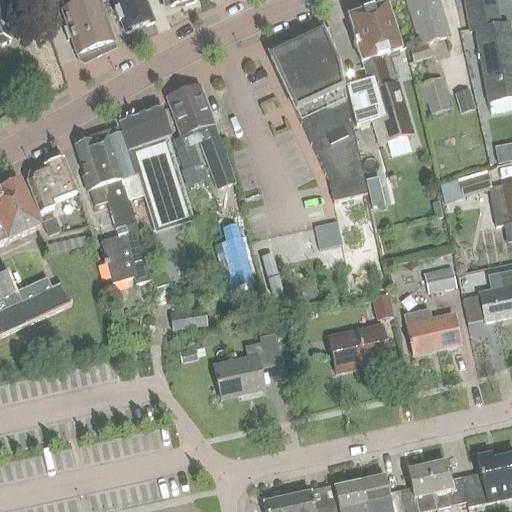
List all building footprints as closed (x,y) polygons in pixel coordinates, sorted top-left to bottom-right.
[(3,11),(29,0),(0,0),(0,47),(0,48),(1,49),(10,46),(2,27),(8,25),(3,11)] [(58,0),(63,13),(60,13),(65,30),(62,31),(66,43),(69,42),(76,60),(114,48),(97,0),(58,0)] [(125,37),(153,26),(142,0),(113,0),(111,1),(115,12),(114,13),(118,23),(120,23),(125,37)] [(161,0),(165,11),(184,5),(185,8),(195,4),(193,0),(161,0)] [(426,45),(446,39),(434,0),(404,0),(418,49),(409,51),(413,64),(430,59),(426,45)] [(486,105),(511,100),(511,48),(508,25),(500,26),(495,0),(484,0),(462,4),(468,35),(474,34),(486,105)] [(412,136),(389,63),(400,60),(397,52),(399,51),(385,6),(347,18),(355,43),(353,44),(355,49),(356,49),(361,67),(362,66),(368,84),(379,123),(371,126),(378,146),(412,136)] [(321,32),(268,57),(328,185),(332,205),(366,197),(351,131),(330,32),(321,33),(321,32)] [(450,111),(441,80),(417,87),(422,107),(426,106),(430,117),(450,111)] [(379,123),(368,84),(346,90),(355,130),(379,123)] [(166,100),(181,139),(196,133),(219,191),(236,185),(199,88),(166,100)] [(454,96),(459,116),(474,112),(469,92),(454,96)] [(108,139),(106,133),(72,145),(73,149),(83,179),(81,180),(86,195),(89,194),(94,208),(107,204),(115,229),(124,227),(135,223),(128,202),(143,197),(155,236),(193,224),(165,133),(168,131),(161,108),(115,124),(118,135),(108,139)] [(511,161),(511,143),(495,146),(498,164),(511,161)] [(175,151),(183,172),(200,166),(192,145),(175,151)] [(63,161),(56,156),(45,161),(42,171),(29,175),(27,185),(39,215),(53,210),(51,206),(76,196),(63,161)] [(457,201),(487,192),(483,178),(453,187),(457,201)] [(378,180),(365,183),(371,211),(384,208),(378,180)] [(0,338),(71,305),(61,285),(50,290),(46,281),(17,294),(7,273),(0,276),(0,247),(39,229),(18,185),(0,193),(0,338)] [(507,244),(511,242),(511,186),(501,189),(508,228),(504,229),(507,244)] [(124,227),(115,229),(118,238),(101,244),(112,285),(133,279),(135,287),(151,282),(135,223),(124,227)] [(327,239),(339,237),(336,225),(325,228),(327,239)] [(313,230),(316,242),(327,239),(325,228),(313,230)] [(243,237),(223,241),(232,291),(251,287),(243,237)] [(327,239),(330,251),(341,248),(339,237),(327,239)] [(330,251),(327,239),(316,242),(318,253),(330,251)] [(271,297),(281,295),(271,255),(262,257),(271,297)] [(450,270),(423,276),(428,297),(455,291),(450,270)] [(484,324),(511,318),(511,273),(496,277),(499,290),(477,295),(484,324)] [(376,321),(391,318),(387,299),(372,302),(376,321)] [(204,311),(169,316),(171,333),(206,328),(204,311)] [(431,321),(429,311),(403,317),(412,357),(458,347),(451,316),(431,321)] [(335,376),(389,364),(381,328),(327,340),(335,376)] [(267,368),(281,365),(275,339),(262,342),(266,359),(258,361),(257,360),(214,369),(221,402),(264,393),(259,368),(266,367),(267,368)] [(465,504),(469,503),(470,508),(511,498),(511,456),(490,462),(489,456),(476,459),(480,475),(459,479),(465,504)] [(465,504),(459,479),(448,482),(444,465),(426,469),(435,511),(465,504)] [(428,511),(435,511),(426,469),(406,474),(410,491),(399,494),(402,511),(428,511)] [(384,479),(358,484),(363,510),(388,505),(389,511),(402,511),(399,494),(387,496),(384,479)] [(324,509),(325,511),(363,511),(363,510),(358,484),(333,490),(336,506),(324,509)] [(288,511),(325,511),(324,509),(313,511),(309,495),(286,500),(288,511)] [(288,511),(286,500),(262,505),(263,511),(288,511)]
